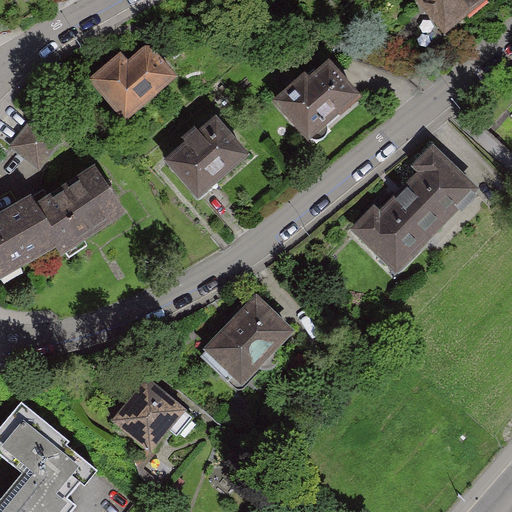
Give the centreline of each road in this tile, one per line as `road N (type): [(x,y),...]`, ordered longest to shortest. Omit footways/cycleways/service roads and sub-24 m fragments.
road 1 (residential): [(0,342),(119,322),(210,280),(303,213),(511,36)]
road 2 (motorway): [(511,346),(95,511)]
road 3 (motorway): [(365,511),(511,446)]
road 4 (residential): [(109,0),(40,40),(0,75)]
